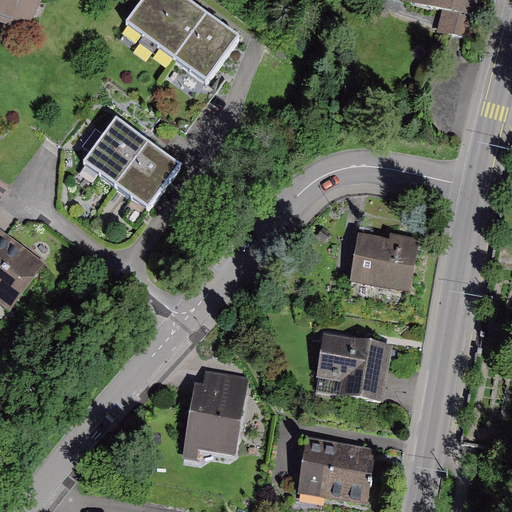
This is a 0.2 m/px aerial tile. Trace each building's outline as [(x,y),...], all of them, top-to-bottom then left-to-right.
[(0,0),(0,25),(5,23),(35,36),(52,0),(0,0)] [(248,45),(186,0),(155,0),(134,29),(215,88),(248,45)] [(490,0),(394,0),(394,1),(442,16),(437,33),(477,45),(490,0)] [(187,171),(122,125),(90,169),(156,215),(187,171)] [(0,306),(10,315),(45,272),(0,235),(0,306)] [(423,247),(364,240),(357,288),(417,296),(423,247)] [(397,344),(329,335),(321,397),(389,406),(397,344)] [(252,378),(203,371),(191,448),(241,455),(252,378)] [(381,452),(312,440),(302,498),(372,509),(381,452)]
